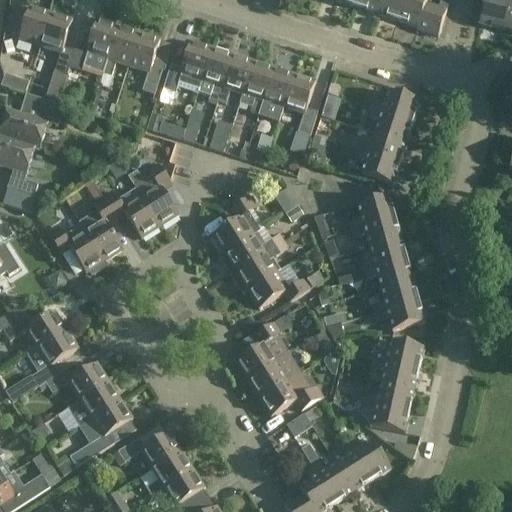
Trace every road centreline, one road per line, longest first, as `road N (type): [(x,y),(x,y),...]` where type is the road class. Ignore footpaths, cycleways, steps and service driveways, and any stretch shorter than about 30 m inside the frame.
road 1 (residential): [(394,511),(433,458),(461,357),(453,239),(481,118),(473,86)]
road 2 (residential): [(473,86),(201,0)]
road 3 (residential): [(209,410),(157,379),(118,316),(124,290),(167,263),(178,272)]
road 4 (residential): [(209,410),(219,338),(178,272)]
road 5 (residential): [(178,272),(209,153)]
